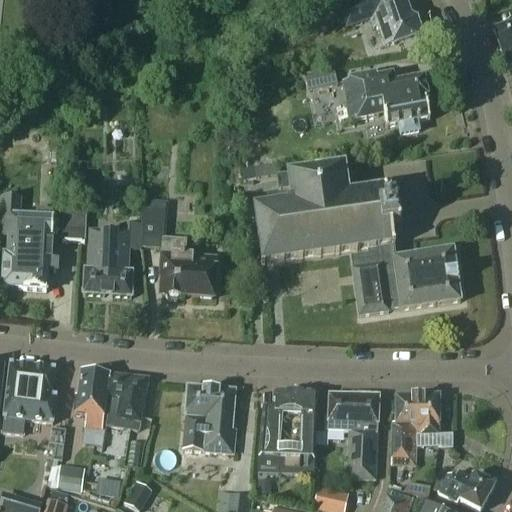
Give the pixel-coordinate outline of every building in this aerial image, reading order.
[(378,30),(385,49),(417,39),(419,33),(415,22),(410,19),(403,0),(381,0),(377,2),(376,0),(366,0),(339,9),(346,30),(370,22),(373,31),(378,30)] [(511,65),(511,23),(493,30),(505,68),(511,65)] [(304,78),(308,95),(337,88),(334,72),(304,78)] [(392,78),(378,81),(378,76),(349,82),(349,84),(343,85),(350,122),(356,121),(356,123),(382,119),(384,131),(398,129),(400,138),(418,134),(417,125),(429,123),(425,101),(427,100),(424,82),(393,87),(392,78)] [(265,210),(254,211),(262,268),(367,253),(368,257),(351,259),(353,272),(352,272),(359,320),(389,316),(388,313),(400,312),(400,313),(460,305),(453,253),(394,261),(393,249),(394,249),(391,230),(399,229),(396,209),(388,210),(385,193),(348,198),(346,185),(357,183),(355,171),(344,173),(344,171),(288,179),(276,181),(278,194),(267,195),(269,209),(265,210)] [(244,211),(243,196),(233,197),(234,212),(244,211)] [(36,212),(36,219),(20,218),(20,202),(0,201),(0,226),(1,226),(0,238),(8,240),(7,258),(3,258),(2,292),(23,293),(23,294),(46,295),(47,275),(55,276),(56,263),(51,263),(52,239),(57,235),(58,227),(52,222),(52,213),(36,212)] [(180,300),(214,302),(216,277),(213,277),(214,264),(184,262),(185,244),(163,243),(162,243),(165,207),(141,205),(142,253),(162,254),(161,280),(166,280),(164,298),(168,304),(177,305),(180,300)] [(62,244),(85,245),(87,215),(63,214),(62,244)] [(90,235),(88,273),(84,273),(83,298),(131,301),(133,275),(128,275),(129,253),(140,253),(140,227),(123,227),(122,237),(90,235)] [(10,367),(2,435),(23,438),(25,423),(52,427),(55,399),(51,399),(54,372),(10,367)] [(105,408),(109,378),(81,375),(78,399),(76,399),(74,417),(86,419),(85,431),(101,433),(105,408)] [(141,425),(147,383),(147,382),(109,378),(105,408),(114,409),(112,421),(106,420),(104,443),(116,444),(118,421),(141,425)] [(183,453),(233,458),(235,433),(232,432),(235,394),(187,390),(184,419),(186,419),(183,453)] [(316,416),(316,398),(274,396),(273,418),(262,418),(260,458),(259,458),(258,476),(313,478),(314,445),(315,436),(315,434),(316,417),(316,416)] [(348,434),(350,399),(329,398),(329,417),(328,434),(348,434)] [(350,399),(348,434),(347,482),(375,483),(378,400),(350,399)] [(391,472),(415,472),(415,433),(420,433),(420,437),(438,438),(438,400),(395,400),(395,426),(390,427),(391,472)] [(315,434),(315,436),(328,436),(328,434),(329,417),(316,416),(316,417),(315,434)] [(441,451),(457,450),(456,436),(440,437),(441,451)] [(85,472),(60,469),(56,493),(81,496),(85,472)] [(472,475),(470,479),(457,473),(454,479),(447,476),(446,477),(440,474),(432,491),(457,504),(458,501),(479,511),(480,511),(494,486),(472,475)] [(270,483),(258,483),(258,496),(270,496),(270,483)] [(131,511),(141,511),(152,495),(136,486),(123,507),(131,511)] [(428,504),(431,491),(419,488),(417,500),(428,504)] [(313,511),(345,511),(348,497),(318,490),(313,511)] [(250,511),(252,497),(222,494),(220,511),(250,511)] [(407,511),(411,503),(391,495),(390,500),(386,499),(381,511),(407,511)] [(43,511),(66,511),(68,508),(46,502),(43,511)] [(23,503),(20,511),(37,511),(39,507),(23,503)] [(449,511),(423,503),(419,511),(449,511)]
